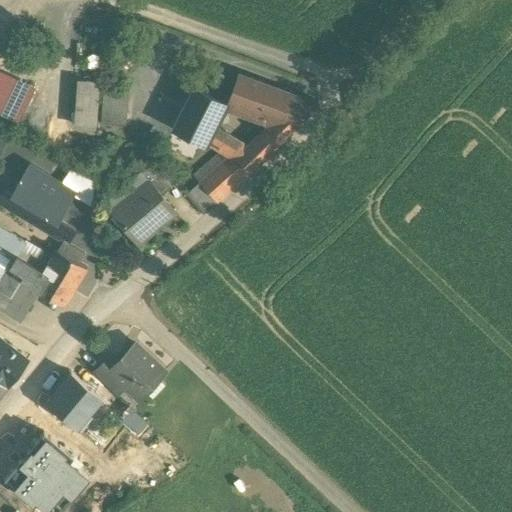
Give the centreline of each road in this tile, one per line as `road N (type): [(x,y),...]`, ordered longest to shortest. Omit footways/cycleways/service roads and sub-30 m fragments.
road 1 (residential): [(123,295),(329,111)]
road 2 (unclassified): [(192,362),(350,511)]
road 3 (residential): [(0,423),(123,295)]
road 4 (unclassified): [(329,111),(433,0)]
